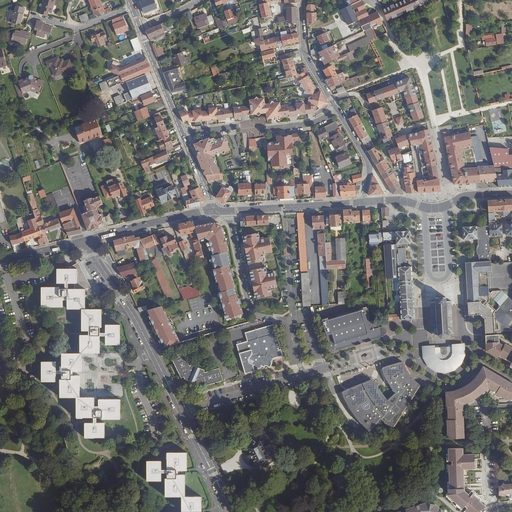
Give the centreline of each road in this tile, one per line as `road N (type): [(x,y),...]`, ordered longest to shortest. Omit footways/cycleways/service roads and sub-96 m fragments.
road 1 (residential): [(182,412),(85,240)]
road 2 (residential): [(182,133),(307,124),(337,109)]
road 3 (secondary): [(361,202),(438,208),(466,195),(511,193)]
road 4 (residential): [(293,323),(251,310),(227,210)]
road 5 (secondary): [(227,210),(361,202)]
road 6 (secondary): [(85,240),(214,210)]
road 7 (residential): [(182,412),(302,375)]
